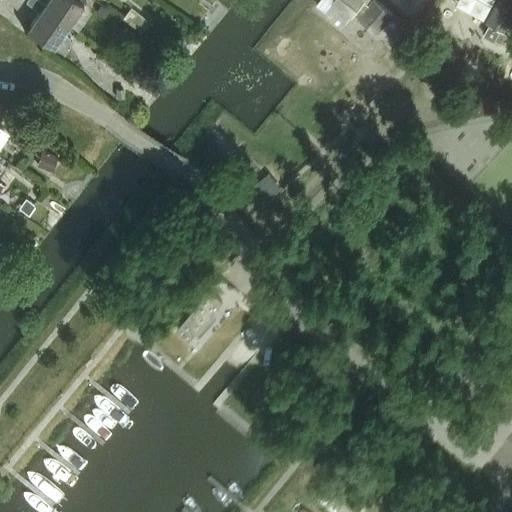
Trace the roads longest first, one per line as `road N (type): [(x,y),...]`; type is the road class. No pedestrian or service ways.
road 1 (unclassified): [(423,417),(276,297),(211,189),(186,168),(55,86),(0,73)]
road 2 (unclassified): [(511,303),(423,417)]
